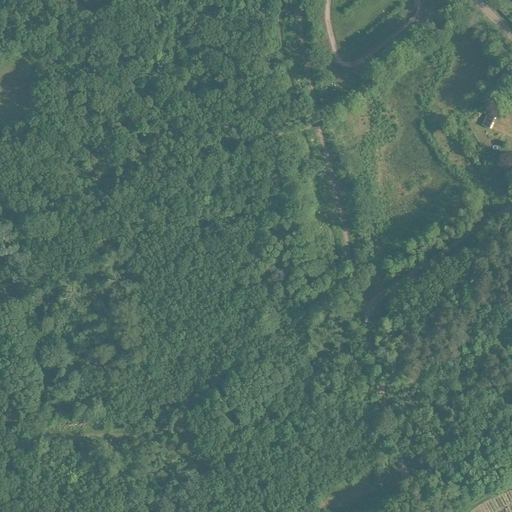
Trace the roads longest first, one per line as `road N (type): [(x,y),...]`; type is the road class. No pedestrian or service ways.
road 1 (unknown): [(268,0),(274,41),(314,141),(314,177),(409,511)]
road 2 (unclassified): [(423,511),(399,457),(361,308),(511,219)]
road 3 (unknown): [(511,418),(421,511)]
